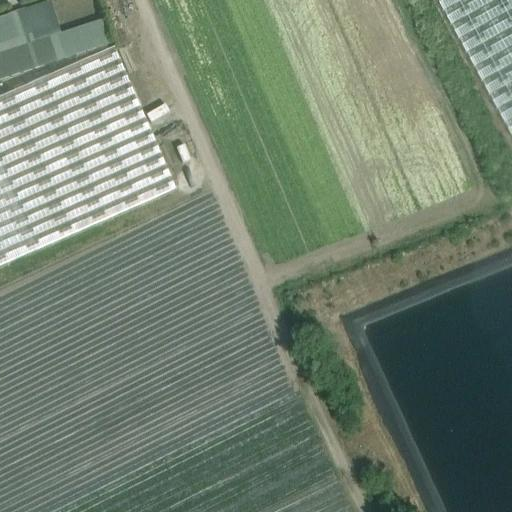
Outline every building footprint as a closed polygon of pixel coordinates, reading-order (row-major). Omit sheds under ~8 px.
[(511,0),(438,0),(511,134),(511,0)] [(52,29),(44,5),(23,12),(30,36),(52,29)] [(12,16),(0,19),(0,45),(19,39),(12,16)] [(108,46),(100,22),(56,36),(64,60),(108,46)] [(0,80),(56,63),(49,39),(0,54),(0,80)] [(0,268),(175,192),(119,64),(112,50),(0,99),(0,268)]
